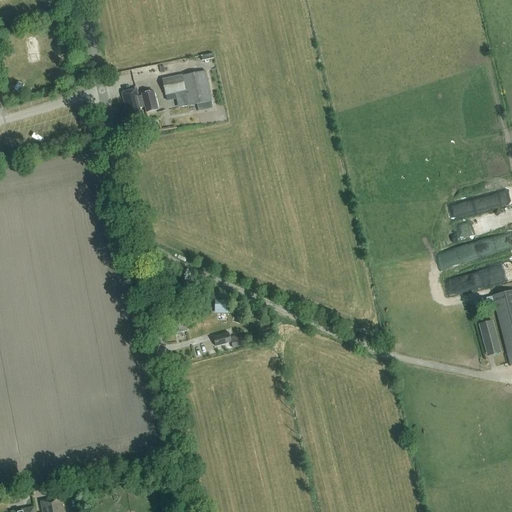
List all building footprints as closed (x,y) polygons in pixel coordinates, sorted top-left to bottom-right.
[(206,71),(162,80),(166,102),(176,100),(178,108),(197,105),(198,111),(213,108),(206,71)] [(127,109),(130,120),(142,117),(140,108),(145,107),(147,113),(158,110),(153,92),(142,95),(142,96),(138,97),(137,90),(121,93),(125,110),(127,109)] [(511,213),(457,225),(460,238),(511,226),(511,213)] [(477,241),(438,255),(443,268),(481,254),(477,241)] [(511,290),(492,296),(510,367),(511,366),(511,290)] [(167,322),(168,322),(171,335),(186,332),(183,318),(179,318),(177,308),(169,310),(170,314),(165,315),(167,322)] [(479,325),(487,357),(501,353),(492,322),(479,325)] [(228,333),(213,337),(216,347),(231,342),(233,349),(247,345),(244,333),(230,337),(228,333)] [(40,501),(42,511),(63,511),(61,497),(40,501)]
